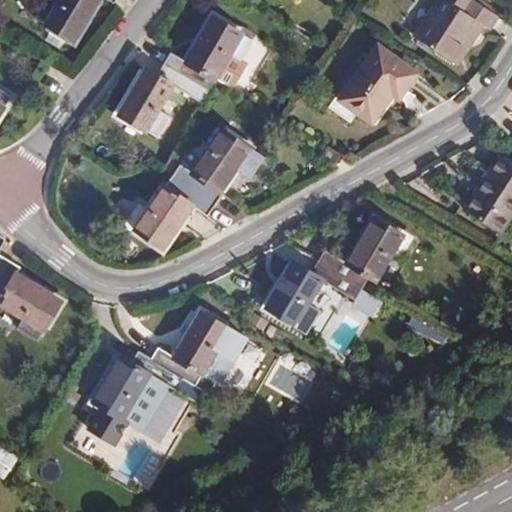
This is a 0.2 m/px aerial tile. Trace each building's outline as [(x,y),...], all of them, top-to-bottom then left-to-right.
[(74,41),(99,0),(109,0),(114,3),(115,0),(59,0),(45,24),(74,41)] [(452,61),(468,34),(473,38),(481,24),(489,29),(498,15),(474,0),(436,0),(437,0),(413,36),(452,61)] [(240,59),(251,40),(212,16),(186,61),(170,52),(164,63),(209,90),(216,80),(231,54),(240,59)] [(378,45),(340,99),(371,122),(397,85),(404,90),(416,72),(378,45)] [(159,109),(174,85),(202,102),(209,90),(164,63),(157,74),(145,67),(118,113),(158,136),(171,116),(159,109)] [(0,112),(10,96),(0,89),(0,112)] [(250,176),(264,156),(222,128),(193,172),(181,164),(173,176),(215,204),(222,193),(221,190),(237,168),(250,176)] [(336,167),(343,156),(327,146),(320,158),(336,167)] [(511,161),(499,153),(463,209),(501,234),(511,216),(511,161)] [(164,249),(193,206),(207,215),(215,204),(173,176),(149,210),(140,204),(127,224),(164,249)] [(376,281),(392,255),(401,260),(414,239),(375,215),(346,263),(324,250),(317,261),(361,288),(368,276),(376,281)] [(0,274),(10,258),(0,251),(0,274)] [(39,338),(62,300),(15,271),(18,265),(17,263),(10,258),(0,274),(0,300),(24,315),(19,325),(39,338)] [(309,305),(324,280),(355,298),(361,288),(317,261),(311,271),(293,260),(265,306),(304,329),(316,309),(309,305)] [(228,355),(240,334),(199,310),(176,350),(180,353),(206,369),(217,349),(228,355)] [(227,383),(237,391),(267,353),(258,345),(227,383)] [(206,369),(180,353),(176,350),(173,355),(158,346),(151,358),(178,373),(182,376),(209,393),(216,381),(203,373),(206,369)] [(123,418),(151,373),(175,388),(182,376),(178,373),(151,358),(143,353),(138,350),(131,361),(120,354),(93,401),(103,407),(90,428),(115,443),(129,421),(123,418)]
